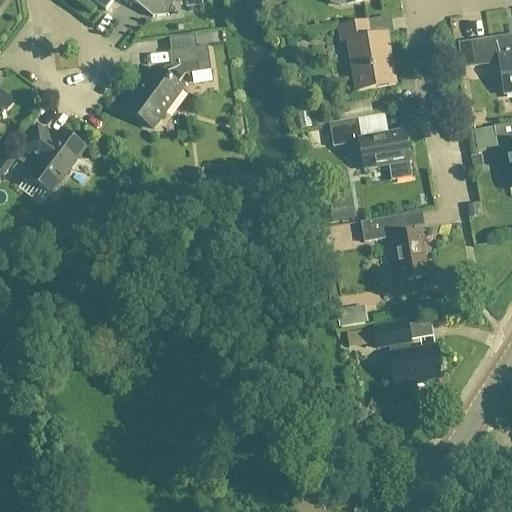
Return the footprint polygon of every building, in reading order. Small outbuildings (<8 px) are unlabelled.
[(86,0),(105,15),(116,0),(123,0),(152,21),(166,19),(167,19),(168,18),(167,17),(166,13),(174,1),(179,1),(180,2),(181,0),(180,0),(86,0)] [(355,93),(395,86),(391,63),(388,64),(386,54),(389,53),(386,36),(369,38),(367,23),(337,28),(340,44),(346,43),(355,93)] [(499,64),(504,96),(511,95),(511,47),(510,48),(510,44),(496,46),(495,42),(454,48),(457,71),(499,64)] [(204,50),(195,52),(168,56),(170,70),(164,70),(160,77),(156,74),(140,97),(136,95),(124,111),(153,133),(182,94),(176,89),(184,78),(208,74),(204,50)] [(0,123),(2,125),(5,121),(3,119),(13,106),(0,96),(0,123)] [(356,122),(328,127),(332,150),(358,146),(363,173),(388,169),(390,184),(411,181),(403,134),(383,138),(383,139),(374,141),(373,139),(359,142),(356,122)] [(511,191),(511,124),(494,127),(498,150),(503,149),(505,162),(506,161),(508,171),(507,171),(510,192),(511,191)] [(36,130),(21,151),(39,164),(26,181),(49,198),(84,152),(61,135),(54,144),(36,130)] [(5,152),(0,159),(0,182),(17,161),(5,152)] [(400,217),(376,222),(358,225),(362,246),(390,241),(398,284),(428,278),(424,257),(423,258),(422,249),(423,248),(420,236),(404,239),(400,217)] [(373,331),(375,344),(376,350),(389,348),(390,356),(389,356),(395,389),(415,386),(414,385),(441,380),(435,348),(408,353),(407,345),(409,344),(405,325),(373,331)] [(347,349),(375,344),(373,331),(345,336),(347,349)] [(495,468),(511,479),(511,464),(502,459),(495,468)]
